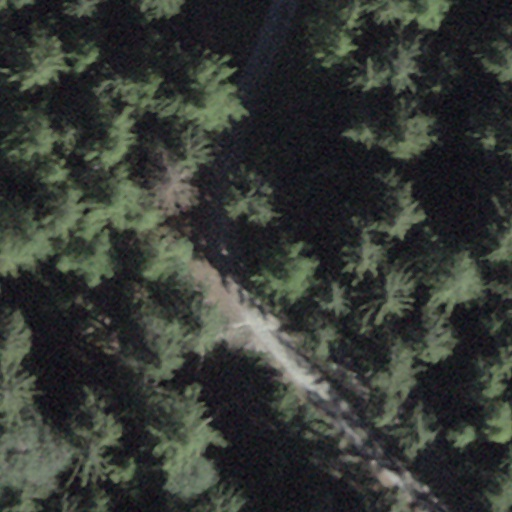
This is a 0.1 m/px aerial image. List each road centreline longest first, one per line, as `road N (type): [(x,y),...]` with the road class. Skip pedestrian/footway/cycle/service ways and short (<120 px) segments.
road 1 (track): [(236,196),(227,245),(305,404),(412,511)]
road 2 (track): [(278,0),(236,196)]
